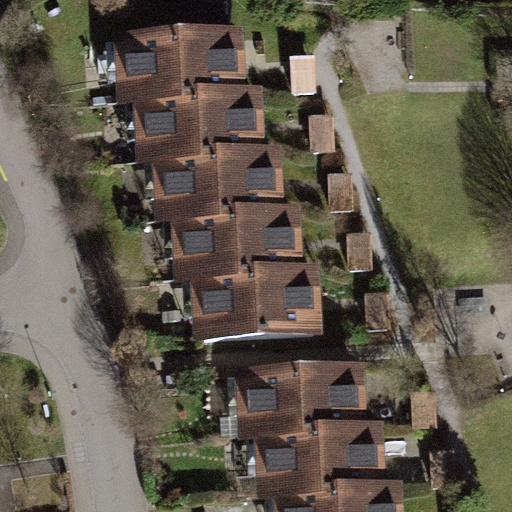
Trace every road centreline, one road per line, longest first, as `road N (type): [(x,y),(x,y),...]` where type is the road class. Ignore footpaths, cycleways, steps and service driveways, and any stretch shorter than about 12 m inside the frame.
road 1 (residential): [(0,76),(69,305)]
road 2 (residential): [(69,305),(113,451),(117,511)]
